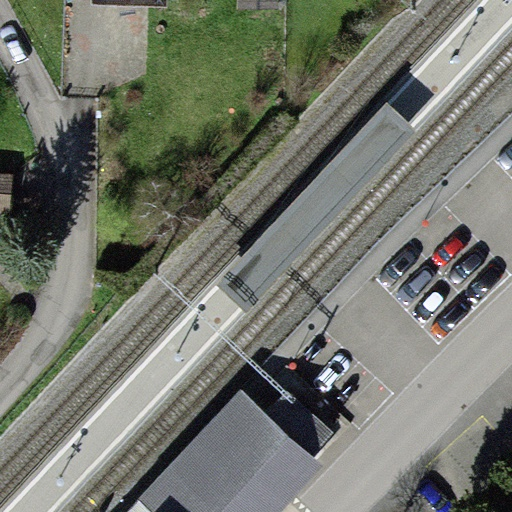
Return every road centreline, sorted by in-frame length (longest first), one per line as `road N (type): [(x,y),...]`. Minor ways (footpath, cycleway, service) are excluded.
road 1 (residential): [(0,395),(34,359),(60,304),(71,254),(71,196),(51,127),(0,37)]
road 2 (tertiary): [(329,511),(511,324)]
